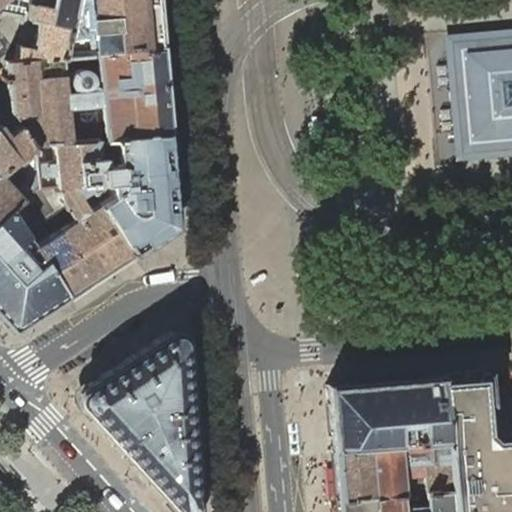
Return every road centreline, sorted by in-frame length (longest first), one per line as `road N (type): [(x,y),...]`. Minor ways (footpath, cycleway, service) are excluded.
road 1 (residential): [(225,287),(204,0)]
road 2 (residential): [(511,333),(310,350),(266,345)]
road 3 (residential): [(225,287),(149,294),(10,381)]
road 4 (tertiary): [(128,511),(10,381)]
road 5 (residential): [(280,511),(266,345)]
